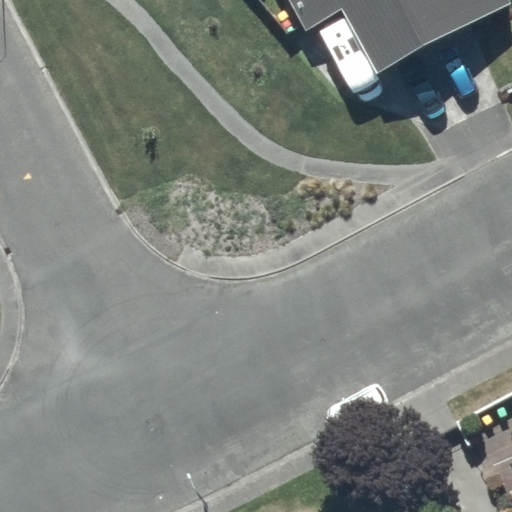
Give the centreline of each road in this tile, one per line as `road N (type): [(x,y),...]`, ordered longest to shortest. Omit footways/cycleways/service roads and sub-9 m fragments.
road 1 (residential): [(164,424),(511,239)]
road 2 (residential): [(164,424),(0,107)]
road 3 (residential): [(0,495),(164,424)]
